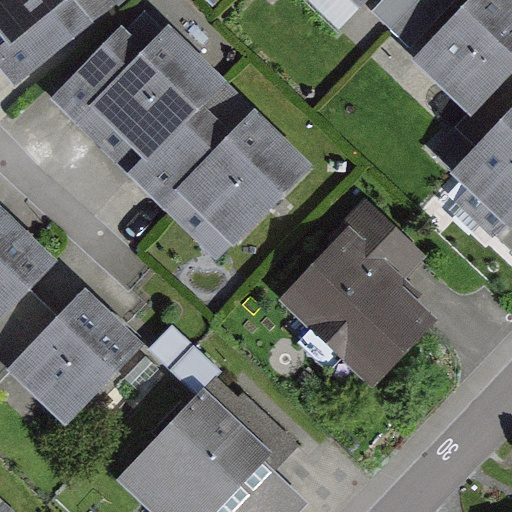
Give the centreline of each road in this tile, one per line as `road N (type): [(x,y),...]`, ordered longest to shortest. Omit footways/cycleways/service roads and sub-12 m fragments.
road 1 (residential): [(0,147),(148,301)]
road 2 (residential): [(394,511),(511,386)]
